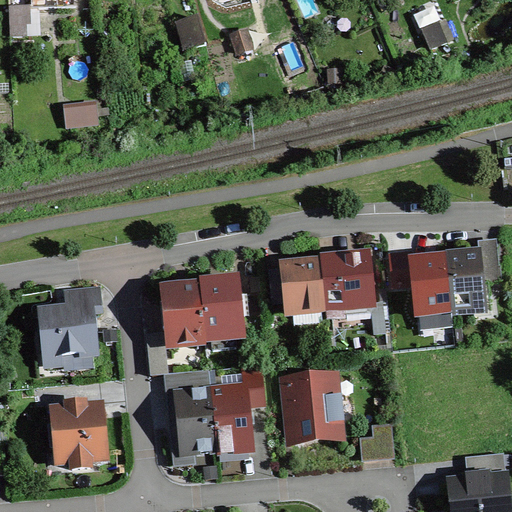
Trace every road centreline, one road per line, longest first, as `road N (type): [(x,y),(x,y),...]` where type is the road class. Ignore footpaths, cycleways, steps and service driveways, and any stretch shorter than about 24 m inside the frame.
road 1 (residential): [(502,214),(295,227),(124,257)]
road 2 (residential): [(406,511),(403,483),(149,501)]
road 3 (residential): [(124,257),(149,501)]
road 4 (residential): [(124,257),(0,278)]
